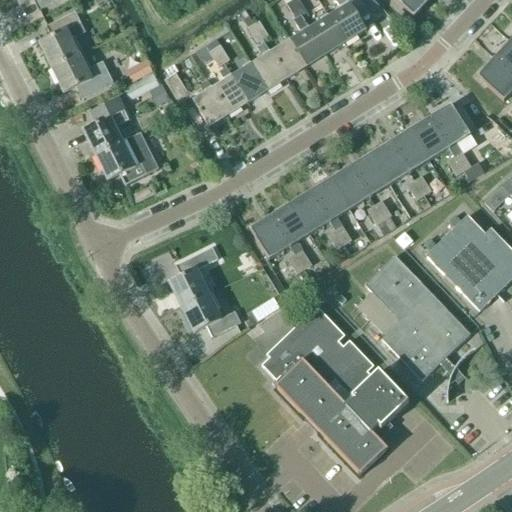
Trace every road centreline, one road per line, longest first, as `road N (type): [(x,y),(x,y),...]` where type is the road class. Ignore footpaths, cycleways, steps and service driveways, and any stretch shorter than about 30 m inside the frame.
road 1 (residential): [(486,0),(416,74),(288,157),(95,250)]
road 2 (residential): [(260,511),(95,250)]
road 3 (residential): [(95,250),(0,56)]
